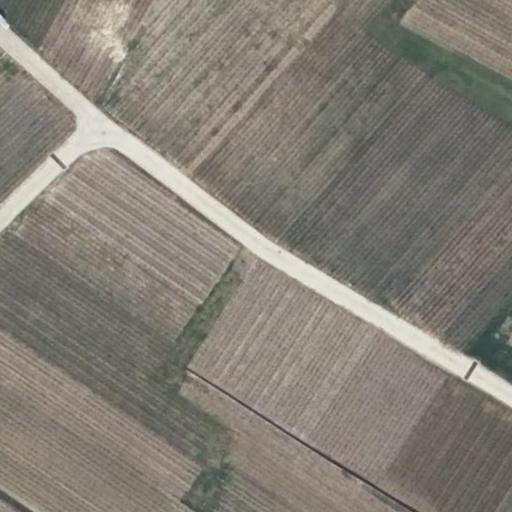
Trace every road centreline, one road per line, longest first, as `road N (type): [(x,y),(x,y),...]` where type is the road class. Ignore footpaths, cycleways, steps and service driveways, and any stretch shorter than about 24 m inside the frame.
road 1 (track): [(511,405),(204,204),(0,24)]
road 2 (track): [(105,117),(0,219)]
